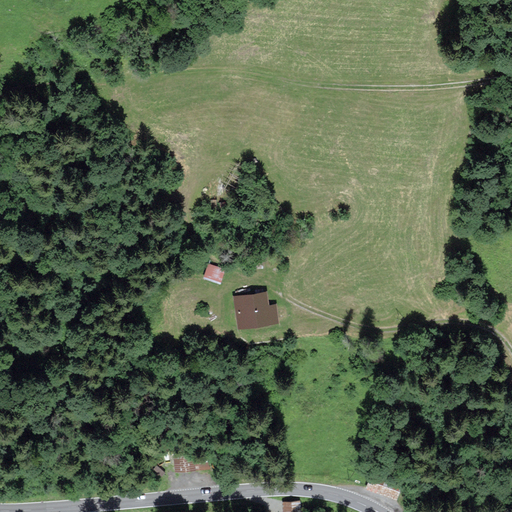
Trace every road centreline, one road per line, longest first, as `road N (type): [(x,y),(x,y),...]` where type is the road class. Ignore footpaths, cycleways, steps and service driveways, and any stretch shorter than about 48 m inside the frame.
road 1 (secondary): [(19,511),(280,489),(331,493),(376,511)]
road 2 (track): [(284,298),(367,332),(472,320),(511,349)]
